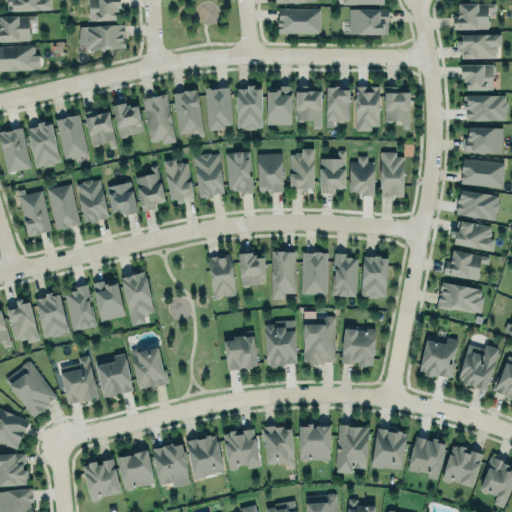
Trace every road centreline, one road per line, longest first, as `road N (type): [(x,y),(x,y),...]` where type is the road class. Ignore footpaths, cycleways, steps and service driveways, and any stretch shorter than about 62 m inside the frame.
road 1 (residential): [(511,430),(391,395),(323,390),(226,399),(55,438)]
road 2 (residential): [(0,103),(198,59),(430,60)]
road 3 (residential): [(0,270),(230,223),(420,231)]
road 4 (residential): [(391,395),(429,155),(425,0)]
